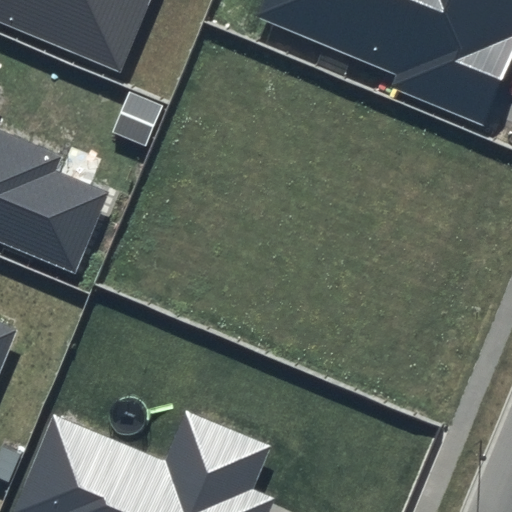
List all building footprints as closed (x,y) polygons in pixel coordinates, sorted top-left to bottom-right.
[(151,0),(0,0),(0,22),(120,73),(151,0)] [(511,0),(263,0),(257,16),(398,73),(392,87),(485,125),(511,58),(511,0)] [(0,241),(74,272),(107,192),(53,170),(59,155),(0,131),(0,241)] [(0,367),(16,330),(0,323),(0,367)] [(269,447),(185,412),(165,460),(53,413),(11,511),(267,511),(274,498),(251,488),(269,447)]
